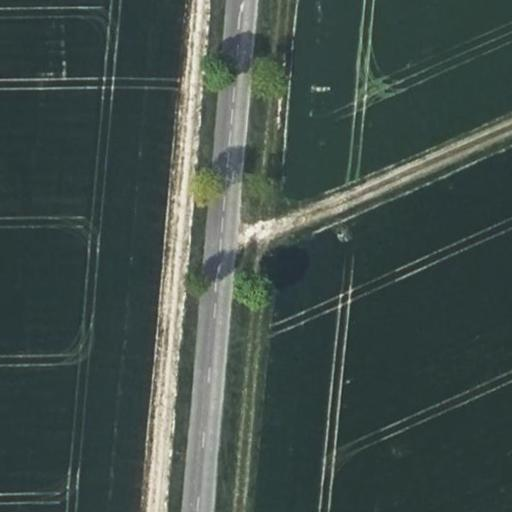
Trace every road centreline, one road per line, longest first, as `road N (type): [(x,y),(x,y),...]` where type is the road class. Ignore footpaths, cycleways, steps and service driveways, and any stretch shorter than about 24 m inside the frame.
road 1 (tertiary): [(246,0),(200,511)]
road 2 (track): [(511,137),(223,263)]
